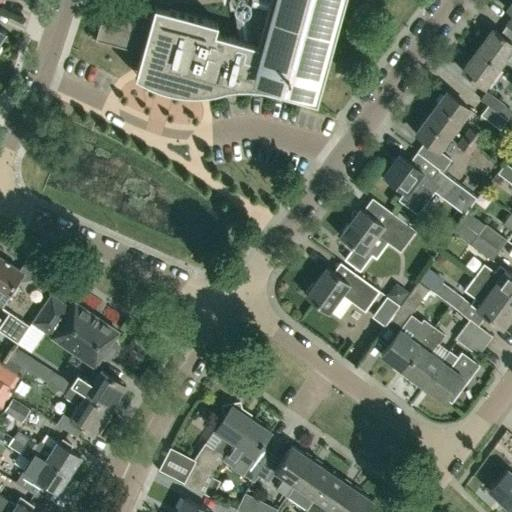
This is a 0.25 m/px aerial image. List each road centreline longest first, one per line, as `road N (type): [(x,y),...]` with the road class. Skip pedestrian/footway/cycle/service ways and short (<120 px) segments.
road 1 (residential): [(335,162),(307,143),(254,128),(194,135),(151,129),(42,78)]
road 2 (residential): [(454,458),(278,329),(229,303)]
road 3 (residential): [(229,303),(0,201)]
road 4 (residential): [(122,511),(147,450),(229,303)]
road 5 (residential): [(335,162),(456,0)]
road 6 (residential): [(229,303),(335,162)]
